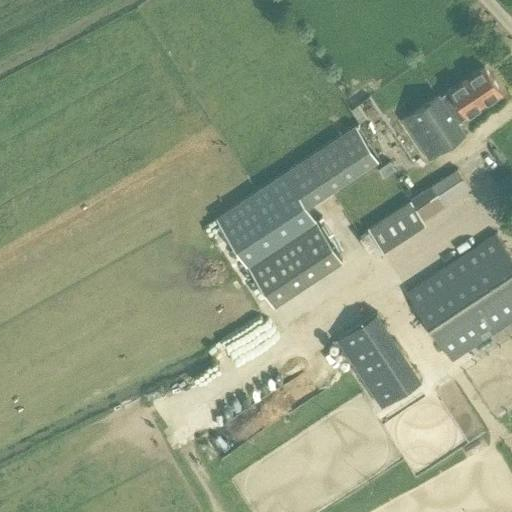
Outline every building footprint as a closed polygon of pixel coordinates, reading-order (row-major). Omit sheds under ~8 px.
[(456,85),(441,95),(438,91),(402,118),(429,156),(466,131),(453,112),(462,106),(468,114),(503,90),(485,65),(456,85)] [(359,102),(351,107),(359,120),(360,121),(368,116),(359,102)] [(355,123),(288,168),(311,202),(378,157),(355,123)] [(385,175),(396,168),(390,159),(379,167),(385,175)] [(458,166),(410,198),(424,219),(472,187),(458,166)] [(216,216),(247,263),(316,218),(307,204),(311,202),(288,168),(216,216)] [(424,219),(410,198),(368,226),(382,247),(424,219)] [(274,303),(342,258),(316,218),(247,263),(274,303)] [(511,254),(496,230),(406,290),(452,359),(511,319),(511,254)] [(378,311),(337,337),(382,405),(423,377),(378,311)]
